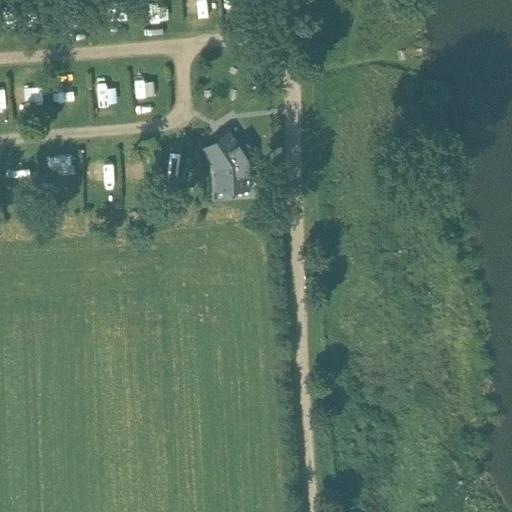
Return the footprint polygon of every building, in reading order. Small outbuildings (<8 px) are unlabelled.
[(204,0),(184,0),(185,11),(205,11),(204,0)] [(117,11),(117,31),(136,31),(137,11),(117,11)] [(96,13),(76,14),(77,34),(97,34),(96,13)] [(146,32),(164,32),(163,16),(145,17),(146,32)] [(18,75),(19,91),(33,90),(32,74),(18,75)] [(227,102),(244,102),(244,89),(227,90),(227,102)] [(221,123),(198,139),(210,161),(210,180),(242,178),(240,148),(221,123)]
